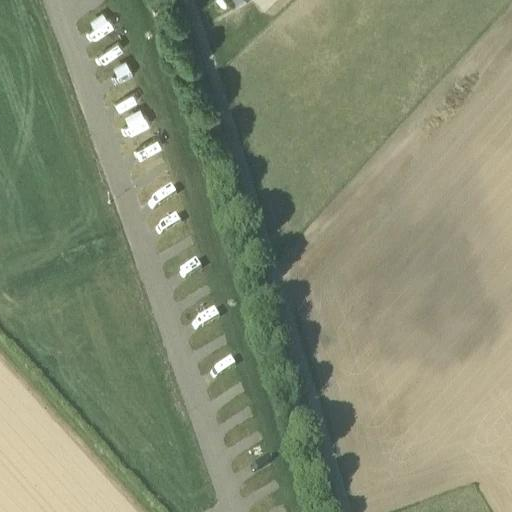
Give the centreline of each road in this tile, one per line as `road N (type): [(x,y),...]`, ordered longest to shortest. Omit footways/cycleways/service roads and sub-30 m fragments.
road 1 (unclassified): [(348,511),(192,0)]
road 2 (track): [(0,351),(148,511)]
